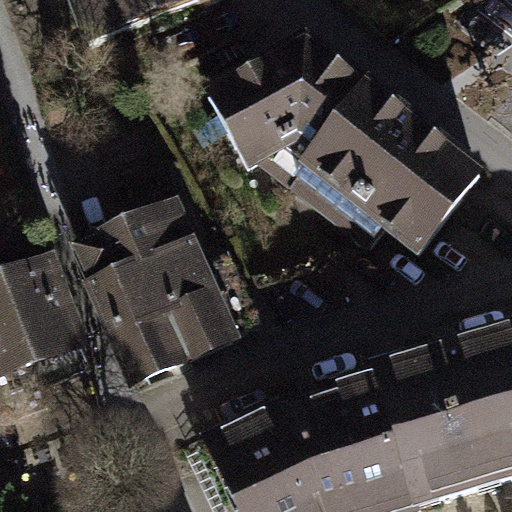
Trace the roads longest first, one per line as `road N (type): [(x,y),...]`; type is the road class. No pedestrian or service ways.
road 1 (residential): [(127,413),(511,288)]
road 2 (residential): [(0,52),(59,246),(127,413)]
road 3 (residential): [(299,0),(511,175)]
